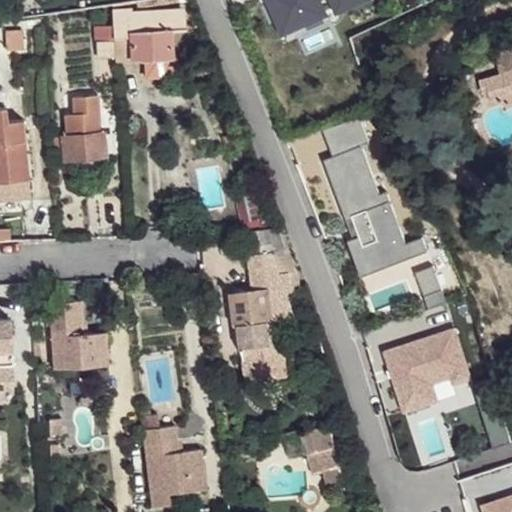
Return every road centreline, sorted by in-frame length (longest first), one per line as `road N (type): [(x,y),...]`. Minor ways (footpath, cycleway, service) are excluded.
road 1 (residential): [(212,0),(298,217),(390,495),(406,504),(449,490)]
road 2 (residential): [(0,263),(188,255)]
